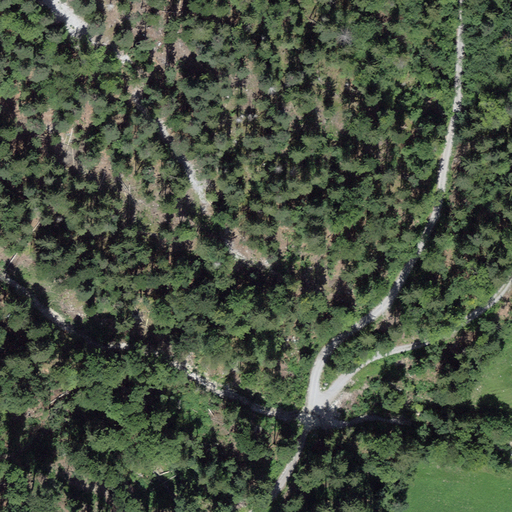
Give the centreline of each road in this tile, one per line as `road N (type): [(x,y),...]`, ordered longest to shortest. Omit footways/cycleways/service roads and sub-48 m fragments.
road 1 (track): [(464,0),(457,111),(438,218),(393,295),(320,360),(295,462),(259,511)]
road 2 (track): [(311,407),(373,354),(423,344),(467,322),(504,296),(511,277)]
